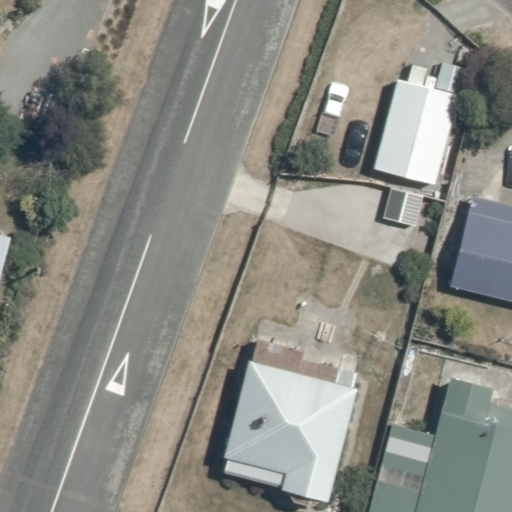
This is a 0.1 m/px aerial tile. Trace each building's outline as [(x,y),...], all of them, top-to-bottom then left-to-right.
[(463,97),(403,81),(379,170),(439,186),(463,97)] [(511,210),(475,203),(456,290),(511,301),(511,210)] [(0,306),(18,233),(0,228),(0,306)] [(254,364),(227,472),(289,488),(288,494),(332,505),(361,391),(254,364)] [(372,511),(511,511),(511,401),(450,384),(435,436),(396,426),(372,511)]
